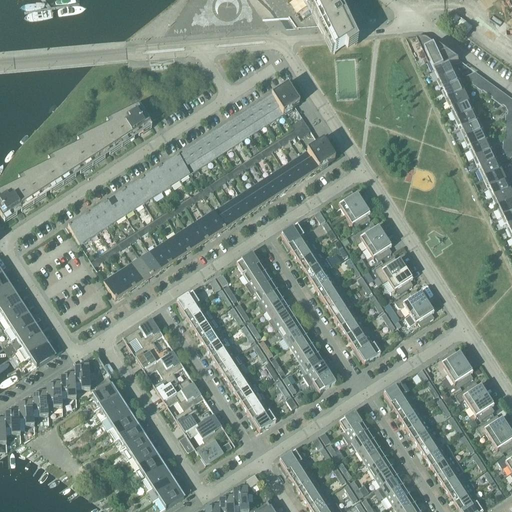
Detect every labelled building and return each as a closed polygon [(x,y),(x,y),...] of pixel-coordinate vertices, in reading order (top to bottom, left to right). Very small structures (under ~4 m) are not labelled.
[(265,0),(286,30),(316,28),(320,37),(330,58),(333,56),(344,49),(347,53),(357,47),(355,43),(351,35),(344,19),(350,15),(342,0),(265,0)] [(416,39),(427,62),(447,53),(427,39),(426,39),(425,38),(424,38),(416,39)] [(431,64),(435,74),(452,66),(459,62),(447,53),(427,62),(428,65),(431,64)] [(435,74),(439,83),(440,83),(456,75),(453,68),(452,66),(435,74)] [(442,89),(444,92),(444,93),(461,85),(456,75),(440,83),(439,83),(437,83),(440,90),(442,89)] [(478,88),(480,92),(482,93),(490,89),(488,84),(478,88)] [(442,93),(447,103),(465,95),(461,85),(444,93),(444,92),(442,93)] [(273,97),(285,115),(299,106),(297,103),(287,88),(273,97)] [(452,108),(453,112),(470,104),(465,95),(447,103),(450,109),(452,108)] [(266,104),(276,120),(285,115),(273,97),(265,102),(266,104)] [(257,110),(268,126),(276,120),(266,104),(265,102),(256,108),(257,110)] [(451,113),(456,123),(475,114),(470,104),(453,112),(451,113)] [(248,114),(259,132),(268,126),(257,110),(256,108),(248,114)] [(108,129),(120,146),(149,127),(138,110),(138,109),(118,119),(119,120),(120,122),(108,129)] [(239,119),(251,137),(259,132),(248,114),(239,119)] [(461,128),(463,131),(463,132),(479,124),(475,114),(456,123),(459,129),(461,128)] [(230,125),(242,143),(251,137),(239,119),(230,125)] [(299,122),(291,128),(293,131),(301,126),(299,122)] [(460,132),(465,142),(484,134),(479,124),(463,132),(463,131),(460,132)] [(222,130),(234,148),(242,143),(230,125),(222,130)] [(305,126),(296,132),(301,141),(308,136),(306,133),(308,131),(305,126)] [(79,147),(90,165),(120,146),(108,129),(89,138),(91,141),(79,147)] [(213,136),(225,154),(234,148),(222,130),(213,136)] [(296,132),(291,135),(294,140),(297,138),(299,142),(301,141),(296,132)] [(470,148),(472,151),(488,143),(484,134),(465,142),(468,148),(470,148)] [(205,141),(216,159),(225,154),(213,136),(205,141)] [(196,147),(208,165),(216,159),(205,141),(196,147)] [(323,143),(308,153),(320,171),(334,161),(325,146),(324,146),(323,143)] [(470,152),(474,162),(493,153),(488,143),(472,151),(470,152)] [(49,166),(61,184),(90,165),(79,147),(60,157),(62,160),(49,166)] [(187,152),(199,170),(208,165),(196,147),(187,152)] [(177,159),(189,177),(199,170),(187,152),(177,159)] [(479,167),(481,171),(511,156),(511,152),(496,160),(493,153),(474,162),(477,168),(479,167)] [(308,153),(300,158),(311,176),(320,171),(308,153)] [(479,171),(484,181),(502,173),(499,166),(511,161),(511,160),(511,159),(511,156),(481,171),(479,171)] [(300,158),(291,164),(303,182),(311,176),(300,158)] [(168,165),(179,183),(189,177),(177,159),(168,165)] [(291,164),(282,169),(294,187),(303,182),(291,164)] [(159,171),(170,189),(179,183),(168,165),(159,171)] [(49,166),(49,167),(30,176),(32,179),(20,185),(31,203),(61,184),(49,166)] [(282,169),(274,175),(285,193),(294,187),(282,169)] [(150,177),(161,195),(170,189),(159,171),(150,177)] [(489,187),(490,190),(511,180),(511,176),(505,179),(502,173),(484,181),(487,188),(489,187)] [(274,175),(265,180),(277,198),(285,193),(274,175)] [(141,183),(152,201),(161,195),(150,177),(141,183)] [(265,180),(257,186),(268,204),(277,198),(265,180)] [(488,191),(493,201),(511,192),(508,185),(511,183),(511,180),(490,190),(488,191)] [(132,188),(143,206),(152,201),(141,183),(132,188)] [(31,203),(20,185),(1,195),(3,198),(0,199),(0,219),(2,223),(31,203)] [(257,186),(248,191),(260,209),(268,204),(257,186)] [(122,194),(134,212),(143,206),(132,188),(122,194)] [(210,188),(205,191),(208,196),(213,193),(210,188)] [(205,191),(199,194),(202,199),(208,196),(205,191)] [(248,191),(239,197),(251,215),(260,209),(248,191)] [(498,206),(499,210),(500,210),(511,203),(511,193),(511,192),(493,201),(496,207),(498,206)] [(340,211),(345,218),(363,206),(358,199),(356,200),(351,193),(330,207),(335,215),(336,214),(340,211)] [(113,200),(125,218),(134,212),(122,194),(113,200)] [(239,197),(231,202),(242,220),(251,215),(239,197)] [(104,206),(116,224),(125,218),(113,200),(104,206)] [(231,202),(222,208),(234,226),(242,220),(231,202)] [(497,211),(502,221),(511,215),(511,203),(500,210),(499,210),(497,211)] [(104,206),(95,212),(107,230),(116,224),(104,206)] [(363,206),(345,218),(351,228),(352,228),(353,226),(356,231),(370,222),(365,215),(367,213),(363,206)] [(222,208),(213,214),(224,232),(234,226),(222,208)] [(95,212),(89,216),(86,218),(98,236),(107,230),(95,212)] [(213,214),(204,220),(215,238),(224,232),(213,214)] [(325,223),(319,214),(314,217),(320,227),(325,223)] [(507,226),(509,229),(511,227),(511,215),(502,221),(505,227),(507,226)] [(86,218),(77,224),(89,242),(98,236),(86,218)] [(204,220),(194,226),(206,244),(215,238),(204,220)] [(89,242),(77,224),(67,230),(79,248),(89,242)] [(336,240),(326,225),(322,227),(332,242),(336,240)] [(194,226),(185,232),(197,250),(206,244),(194,226)] [(361,244),(366,251),(384,239),(379,232),(377,233),(373,226),(352,240),(357,248),(357,247),(361,244)] [(281,243),(284,248),(302,237),(296,227),(296,228),(281,238),(281,237),(280,238),(283,242),(282,243),(281,243)] [(185,232),(176,238),(188,256),(197,250),(185,232)] [(136,235),(131,239),(134,244),(139,240),(136,235)] [(289,252),(293,257),(309,246),(302,237),(284,248),(287,253),(288,253),(289,252)] [(176,238),(167,244),(179,262),(188,256),(176,238)] [(384,239),(366,251),(373,261),(373,260),(375,259),(378,264),(391,255),(387,248),(389,246),(384,239)] [(347,258),(338,243),(334,246),(343,261),(347,258)] [(123,244),(118,247),(121,252),(126,249),(123,244)] [(167,244),(158,249),(170,267),(179,262),(167,244)] [(293,257),(299,266),(315,256),(309,246),(293,257)] [(158,249),(149,255),(161,273),(170,267),(158,249)] [(149,255),(140,261),(151,278),(151,279),(161,273),(149,255)] [(235,266),(241,276),(260,264),(257,259),(256,259),(256,260),(255,261),(252,256),(251,256),(252,257),(236,267),(236,266),(235,266)] [(299,266),(304,275),(321,265),(315,256),(299,266)] [(100,259),(94,262),(97,267),(103,264),(100,259)] [(378,280),(383,277),(387,284),(405,272),(401,265),(399,266),(394,259),(373,272),(378,280)] [(140,261),(131,267),(142,285),(151,279),(151,278),(140,261)] [(359,276),(349,261),(345,264),(355,279),(359,276)] [(244,287),(245,288),(264,275),(261,270),(262,269),(263,269),(260,264),(241,276),(248,285),(244,287)] [(304,275),(310,284),(330,272),(329,271),(326,273),(321,265),(304,275)] [(131,267),(122,273),(133,291),(142,285),(131,267)] [(310,284),(316,293),(336,281),(330,272),(310,284)] [(405,272),(387,284),(394,294),(395,294),(394,293),(396,292),(399,297),(412,288),(408,281),(410,279),(405,272)] [(122,273),(113,279),(124,297),(133,291),(122,273)] [(245,288),(250,297),(270,284),(264,275),(245,288)] [(0,292),(8,288),(2,277),(0,278),(0,292)] [(216,280),(222,289),(228,286),(222,277),(216,280)] [(124,297),(113,279),(103,285),(115,303),(124,297)] [(357,282),(367,297),(371,294),(361,280),(357,282)] [(220,291),(214,281),(209,285),(215,294),(220,291)] [(316,293),(322,302),(342,290),(341,289),(338,292),(333,283),(336,281),(316,293)] [(256,305),(256,306),(276,293),(270,284),(250,297),(251,297),(254,295),(259,303),(256,305)] [(0,307),(15,298),(8,288),(0,292),(0,307)] [(223,291),(233,306),(237,303),(227,288),(223,291)] [(322,302),(328,311),(347,299),(342,290),(322,302)] [(217,295),(227,310),(231,307),(221,292),(217,295)] [(404,310),(409,317),(427,305),(422,298),(420,299),(415,292),(394,305),(397,310),(398,311),(400,311),(402,311),(404,310)] [(176,311),(179,316),(201,302),(196,293),(193,295),(192,296),(192,295),(191,295),(192,296),(176,306),(176,305),(179,310),(177,311),(177,310),(176,311)] [(256,306),(262,315),(282,302),(276,293),(256,306)] [(0,321),(21,308),(15,298),(0,307),(0,315),(3,320),(0,321)] [(383,313),(373,298),(369,300),(379,315),(383,313)] [(328,311),(334,321),(350,310),(344,302),(348,300),(347,299),(328,311)] [(185,319),(188,324),(204,314),(199,305),(202,303),(201,302),(179,316),(183,321),(183,320),(185,319)] [(268,324),(288,312),(282,302),(262,315),(262,316),(266,313),(271,321),(268,324)] [(427,305),(409,317),(409,318),(404,321),(409,329),(414,326),(415,327),(416,327),(415,326),(417,325),(420,330),(434,321),(429,314),(431,312),(427,305)] [(235,309),(245,324),(249,322),(239,307),(235,309)] [(4,333),(28,318),(21,308),(0,321),(0,322),(3,320),(9,330),(4,333)] [(334,321),(340,330),(356,319),(350,310),(334,321)] [(229,313),(239,328),(243,325),(233,311),(229,313)] [(268,324),(274,333),(293,321),(288,312),(268,324)] [(188,324),(194,334),(210,323),(204,314),(188,324)] [(394,331),(385,316),(381,318),(390,333),(394,331)] [(10,343),(10,344),(34,328),(28,318),(4,333),(4,334),(9,330),(16,340),(10,343)] [(340,330),(346,339),(362,328),(356,319),(340,330)] [(278,332),(283,340),(299,330),(293,321),(274,333),(274,334),(278,332)] [(136,341),(142,351),(152,345),(162,338),(157,330),(156,330),(155,332),(149,323),(124,340),(128,346),(136,341)] [(194,334),(200,343),(216,332),(210,323),(194,334)] [(247,327),(256,342),(260,340),(251,325),(247,327)] [(17,353),(17,354),(41,338),(34,328),(10,344),(16,340),(22,350),(17,353)] [(346,339),(351,348),(371,335),(367,337),(362,328),(346,339)] [(241,331),(250,346),(254,344),(245,329),(241,331)] [(283,340),(289,349),(305,339),(299,330),(283,340)] [(200,343),(206,352),(222,341),(216,332),(200,343)] [(393,337),(397,344),(401,342),(397,334),(396,334),(397,336),(393,338),(393,337)] [(352,354),(355,359),(377,345),(371,335),(351,348),(355,353),(353,354),(352,354)] [(23,363),(23,364),(47,348),(41,338),(17,354),(19,353),(25,362),(23,363)] [(211,361),(228,350),(232,348),(226,338),(222,341),(206,352),(211,361)] [(289,349),(295,359),(311,348),(305,339),(289,349)] [(259,346),(268,361),(272,358),(263,343),(259,346)] [(140,364),(145,372),(170,355),(166,350),(159,355),(152,345),(142,351),(132,357),(138,366),(138,365),(140,364)] [(377,345),(355,359),(359,364),(359,363),(361,363),(364,367),(364,366),(379,356),(379,357),(380,357),(379,356),(380,355),(383,354),(377,345)] [(253,350),(262,365),(266,362),(257,347),(253,350)] [(47,348),(23,364),(24,364),(29,360),(35,370),(30,374),(54,359),(47,348)] [(295,359),(301,368),(317,357),(311,348),(295,359)] [(211,361),(217,370),(234,359),(228,350),(211,361)] [(440,366),(447,377),(465,365),(461,358),(459,359),(454,352),(440,361),(443,365),(441,366),(440,366)] [(156,372),(162,382),(163,383),(173,376),(173,377),(183,370),(177,361),(177,362),(175,363),(170,355),(145,372),(148,377),(156,372)] [(223,379),(243,367),(244,366),(238,356),(234,359),(217,370),(223,379)] [(301,368),(307,377),(323,366),(317,357),(301,368)] [(270,364),(280,379),(284,376),(274,361),(270,364)] [(82,370),(74,371),(75,393),(89,392),(89,393),(90,393),(89,371),(91,371),(91,365),(82,365),(82,370)] [(264,368),(274,383),(278,380),(268,365),(264,368)] [(465,365),(447,377),(454,387),(455,387),(454,386),(456,385),(459,390),(473,381),(468,373),(470,372),(465,365)] [(309,387),(310,389),(332,375),(328,370),(326,371),(323,366),(307,377),(312,385),(309,387)] [(223,379),(229,388),(249,376),(243,367),(223,379)] [(69,379),(60,380),(61,402),(75,401),(76,410),(75,393),(74,371),(74,370),(68,373),(69,379)] [(427,382),(422,373),(416,376),(422,385),(427,382)] [(332,375),(310,389),(315,397),(318,396),(318,395),(319,396),(320,396),(319,395),(334,385),(335,386),(332,381),(334,380),(335,380),(332,375)] [(160,396),(165,404),(191,387),(187,382),(179,387),(173,377),(173,376),(163,383),(162,382),(152,389),(158,398),(159,397),(158,397),(160,396)] [(229,388),(235,397),(255,385),(249,376),(229,388)] [(55,388),(46,389),(48,416),(53,416),(52,411),(61,410),(62,419),(61,402),(60,380),(60,379),(54,382),(55,388)] [(282,382),(292,397),(296,394),(286,379),(282,382)] [(94,414),(94,415),(118,399),(107,383),(107,384),(95,392),(98,397),(87,404),(87,405),(93,401),(99,411),(94,414)] [(276,386),(286,401),(290,398),(280,383),(276,386)] [(438,398),(429,384),(424,386),(434,401),(438,398)] [(235,397),(241,406),(257,396),(252,387),(255,385),(235,397)] [(464,402),(468,410),(487,398),(482,391),(480,392),(475,385),(454,398),(459,406),(460,406),(459,405),(464,402)] [(383,402),(387,407),(405,395),(399,386),(399,387),(384,397),(383,396),(386,401),(384,402),(383,402)] [(177,404),(183,414),(193,408),(203,402),(197,393),(197,394),(196,395),(191,387),(165,404),(169,409),(177,404)] [(41,397),(32,398),(33,420),(47,419),(48,428),(48,416),(46,389),(46,388),(40,391),(41,397)] [(392,410),(395,416),(411,405),(405,395),(387,407),(390,412),(391,412),(390,411),(392,410)] [(241,406),(247,415),(263,405),(257,396),(241,406)] [(27,406),(19,407),(20,434),(25,434),(24,429),(33,428),(34,437),(33,420),(32,398),(32,397),(26,400),(27,406)] [(294,400),(299,408),(303,405),(298,398),(299,399),(295,402),(294,400)] [(487,398),(468,410),(475,420),(476,420),(475,419),(477,418),(480,423),(494,414),(489,406),(491,405),(487,398)] [(100,424),(100,425),(124,409),(118,399),(94,415),(99,411),(106,421),(100,424)] [(285,403),(291,413),(297,409),(291,400),(285,403)] [(436,404),(446,419),(450,417),(440,402),(436,404)] [(248,422),(251,427),(273,413),(272,411),(268,414),(263,405),(247,415),(250,421),(249,422),(248,421),(248,422)] [(395,416),(401,425),(417,414),(411,405),(395,416)] [(13,416),(4,416),(5,438),(19,437),(20,446),(20,434),(19,407),(18,407),(18,406),(12,409),(13,416)] [(181,427),(186,435),(211,419),(207,413),(200,418),(193,408),(183,414),(173,421),(179,429),(181,427)] [(107,434),(107,435),(131,419),(124,409),(100,425),(101,425),(106,421),(112,431),(107,434)] [(273,413),(251,427),(254,432),(255,431),(256,430),(259,435),(260,434),(259,434),(274,424),(275,425),(275,424),(275,423),(276,423),(278,421),(273,413)] [(401,425),(407,434),(426,421),(423,423),(417,414),(401,425)] [(338,425),(344,435),(363,423),(359,418),(357,419),(354,415),(354,416),(339,426),(339,425),(338,425)] [(485,435),(490,442),(508,431),(503,423),(501,425),(496,418),(475,431),(480,439),(481,439),(481,438),(485,435)] [(113,445),(137,429),(131,419),(107,435),(109,434),(115,443),(113,445)] [(197,436),(203,446),(204,446),(213,440),(214,440),(224,434),(218,425),(217,425),(218,426),(216,427),(211,419),(186,435),(189,441),(197,436)] [(448,422),(457,437),(462,435),(452,420),(448,422)] [(407,434),(413,443),(432,430),(426,421),(407,434)] [(341,437),(347,447),(367,434),(363,429),(365,428),(366,428),(363,423),(344,435),(341,437)] [(120,455),(144,439),(137,429),(113,445),(114,445),(119,442),(125,451),(120,455)] [(413,443),(419,452),(435,441),(429,433),(433,431),(432,430),(413,443)] [(511,436),(508,431),(490,442),(497,453),(497,452),(498,451),(501,455),(511,448),(511,441),(510,439),(511,438),(511,436)] [(351,445),(356,454),(373,443),(367,434),(347,447),(351,445)] [(319,439),(325,448),(330,445),(324,435),(319,439)] [(460,441),(469,456),(473,453),(464,438),(460,441)] [(126,465),(151,450),(144,439),(120,455),(126,452),(132,461),(126,465)] [(204,446),(203,446),(193,452),(199,461),(200,461),(199,460),(201,459),(206,467),(232,451),(228,445),(220,450),(214,440),(213,440),(204,446)] [(323,449),(317,440),(311,444),(317,453),(323,449)] [(419,452),(425,461),(441,451),(435,441),(419,452)] [(186,442),(181,446),(187,456),(193,452),(186,442)] [(356,454),(362,463),(378,452),(373,443),(356,454)] [(326,450),(335,465),(340,462),(330,447),(326,450)] [(425,461),(430,470),(452,456),(446,447),(441,451),(425,461)] [(133,475),(157,460),(151,450),(126,465),(127,465),(129,464),(135,474),(133,475)] [(333,466),(324,451),(320,454),(329,469),(333,466)] [(279,470),(282,475),(304,461),(298,452),(296,454),(295,454),(294,453),(294,454),(279,464),(279,463),(278,464),(281,469),(280,469),(279,469),(279,470)] [(362,463),(368,472),(384,461),(378,452),(362,463)] [(436,479),(452,469),(458,466),(452,456),(430,470),(436,479)] [(471,459),(481,474),(485,471),(476,456),(471,459)] [(139,485),(164,470),(157,460),(133,475),(135,474),(141,484),(139,485)] [(287,478),(291,483),(310,470),(304,461),(282,475),(285,480),(286,479),(287,478)] [(368,472),(374,481),(390,471),(384,461),(368,472)] [(338,468),(347,483),(351,480),(342,465),(338,468)] [(331,472),(341,487),(345,484),(336,469),(331,472)] [(436,479),(442,488),(462,476),(461,475),(458,477),(452,469),(436,479)] [(146,495),(170,480),(164,470),(139,485),(140,486),(142,484),(148,494),(146,495)] [(291,483),(296,492),(313,482),(307,473),(311,471),(310,470),(291,483)] [(376,492),(377,492),(396,480),(390,471),(374,481),(380,490),(376,492)] [(483,477),(493,492),(497,489),(487,474),(483,477)] [(442,488),(448,497),(468,485),(462,476),(442,488)] [(233,493),(233,511),(256,511),(253,508),(248,508),(247,493),(250,493),(250,492),(258,486),(259,486),(254,479),(242,486),(241,487),(241,493),(233,493)] [(152,505),(177,490),(170,480),(146,495),(146,496),(152,492),(158,502),(152,505)] [(377,492),(382,501),(402,489),(396,480),(377,492)] [(296,492),(302,501),(322,489),(322,488),(318,490),(313,482),(296,492)] [(349,486),(359,501),(363,498),(353,483),(349,486)] [(448,497),(454,507),(473,494),(473,493),(473,491),(472,488),(470,486),(468,485),(448,497)] [(343,490),(353,505),(357,502),(347,487),(343,490)] [(302,501),(308,510),(328,498),(322,489),(302,501)] [(388,510),(391,508),(408,497),(402,489),(382,501),(388,510)] [(177,490),(152,505),(153,506),(158,502),(164,511),(163,511),(165,511),(183,500),(177,490)] [(227,502),(219,502),(219,511),(233,511),(233,493),(233,492),(227,496),(227,502)] [(495,495),(500,503),(504,500),(499,493),(500,494),(496,497),(495,495)] [(467,511),(476,506),(480,504),(473,494),(454,507),(457,511),(456,511),(467,511)] [(391,508),(394,511),(404,511),(413,506),(408,497),(391,508)] [(308,510),(309,511),(325,511),(334,507),(328,498),(308,510)] [(213,511),(205,511),(204,511),(219,511),(219,502),(219,501),(213,505),(213,511)] [(361,505),(365,511),(371,511),(365,502),(361,505)]
